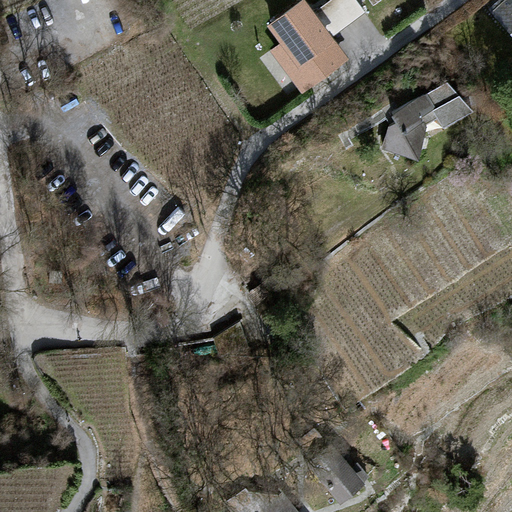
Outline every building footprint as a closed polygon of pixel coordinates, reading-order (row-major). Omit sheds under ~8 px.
[(304,0),(297,0),(268,22),(282,41),(270,50),(302,93),(348,60),(304,0)] [(361,0),(317,0),(314,3),(333,27),(364,3),(361,0)] [(511,0),(496,0),(488,8),(511,36),(511,0)] [(395,123),(389,126),(383,147),(418,158),(425,128),(428,134),(471,109),(448,81),(390,113),(395,123)] [(363,478),(330,445),(307,467),(340,501),(363,478)] [(299,511),(274,479),(231,511),(299,511)]
